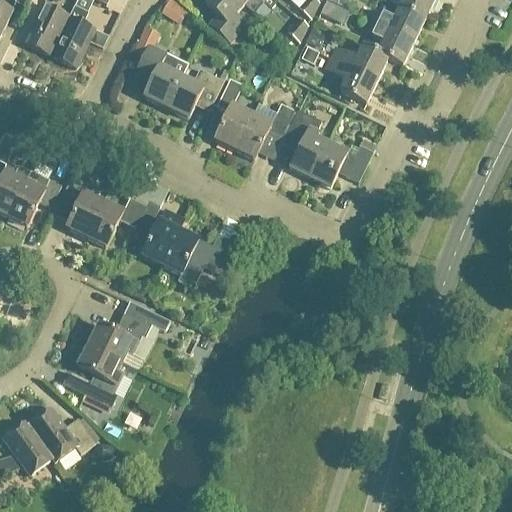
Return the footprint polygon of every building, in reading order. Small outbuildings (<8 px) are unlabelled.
[(26,10),(31,0),(16,0),(14,5),(26,10)] [(175,0),(166,9),(183,27),(193,17),(177,0),(175,0)] [(246,27),(236,18),(245,8),(235,0),(212,0),(205,8),(216,19),(210,27),(230,46),(246,27)] [(254,16),(263,6),(265,7),(270,0),(235,0),(245,8),(254,16)] [(311,23),(320,6),(313,0),(308,0),(298,12),(311,23)] [(404,0),(399,11),(425,24),(436,0),(435,0),(404,0)] [(0,39),(13,14),(0,7),(0,39)] [(69,21),(44,9),(26,48),(50,60),(69,21)] [(74,10),(69,21),(50,60),(75,72),(95,33),(83,28),(88,17),(74,10)] [(425,24),(399,11),(393,23),(372,12),(366,23),(414,46),(425,24)] [(300,48),(309,30),(299,21),(287,36),(300,48)] [(414,46),(366,23),(361,33),(382,45),(377,56),(388,62),(402,70),(414,46)] [(377,85),(388,62),(377,56),(362,48),(357,61),(335,51),(330,61),(377,85)] [(167,112),(182,81),(188,67),(149,49),(134,80),(150,87),(144,101),(167,112)] [(319,56),(307,50),(302,61),(313,67),(319,56)] [(377,85),(330,61),(324,73),(346,83),(340,96),(365,108),(377,85)] [(193,86),(182,81),(167,112),(189,123),(196,109),(209,116),(224,85),(199,73),(193,86)] [(215,145),(234,154),(252,118),(232,108),(242,89),(230,83),(217,110),(229,116),(215,145)] [(252,118),(234,154),(254,164),(268,135),(280,141),(293,114),(281,108),(271,128),(252,118)] [(289,172),(310,182),(327,147),(316,142),(318,136),(316,136),(321,125),(298,115),(285,141),(300,149),(289,172)] [(0,164),(6,168),(7,165),(18,143),(4,136),(0,144),(0,164)] [(373,157),(377,149),(364,142),(360,150),(359,150),(354,160),(327,147),(310,182),(330,192),(339,173),(346,177),(345,180),(359,187),(373,157)] [(6,177),(5,176),(0,186),(0,218),(7,222),(30,175),(20,170),(19,172),(10,167),(6,177)] [(30,175),(7,222),(27,232),(39,207),(50,213),(61,190),(30,175)] [(86,242),(104,206),(85,197),(89,187),(72,179),(62,200),(78,209),(67,233),(86,242)] [(120,224),(135,232),(137,228),(146,210),(130,202),(123,216),(104,206),(86,242),(106,252),(120,224)] [(146,210),(137,228),(149,233),(160,210),(149,205),(146,210)] [(142,260),(162,270),(179,233),(180,234),(184,224),(164,214),(142,260)] [(199,243),(180,234),(179,233),(162,270),(181,279),(179,285),(187,289),(190,283),(196,286),(207,262),(217,267),(228,244),(217,239),(212,249),(199,243)] [(88,349),(122,366),(127,355),(133,358),(138,347),(137,347),(141,340),(145,342),(152,330),(124,316),(115,336),(98,328),(88,349)] [(117,377),(122,366),(88,349),(77,371),(94,379),(84,398),(111,412),(117,399),(113,397),(116,390),(117,391),(122,380),(117,377)] [(26,426),(55,465),(77,449),(83,456),(95,447),(77,423),(65,431),(50,412),(28,429),(26,425),(26,426)] [(54,466),(55,465),(26,426),(3,443),(29,480),(51,463),(54,466)] [(78,453),(65,465),(72,474),(86,462),(78,453)]
